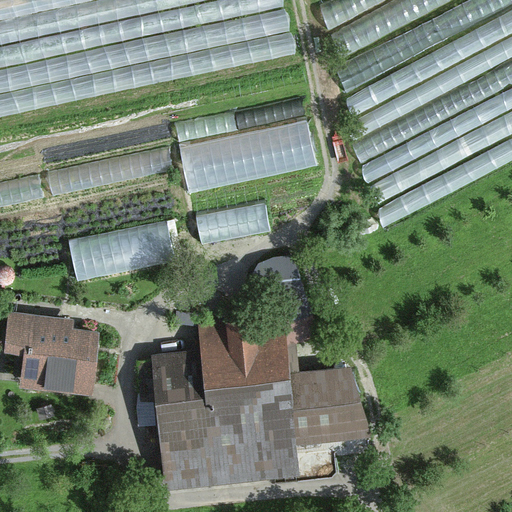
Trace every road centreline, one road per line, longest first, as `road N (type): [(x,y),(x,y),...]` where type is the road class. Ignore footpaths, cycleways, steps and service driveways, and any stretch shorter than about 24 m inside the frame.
road 1 (track): [(382,511),(365,495),(326,486),(156,497),(145,484),(142,445)]
road 2 (track): [(0,458),(142,445)]
